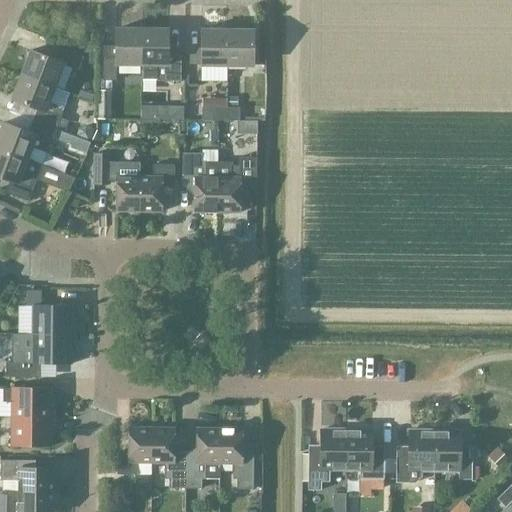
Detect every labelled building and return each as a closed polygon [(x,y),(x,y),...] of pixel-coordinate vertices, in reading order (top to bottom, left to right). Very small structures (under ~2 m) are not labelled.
[(141,64),(142,29),(116,29),(115,56),(103,56),(102,80),(115,80),(116,64),(141,64)] [(141,81),(180,81),(180,56),(167,56),(168,29),(142,29),(141,64),(141,81)] [(227,65),(227,30),(201,30),(201,55),(189,54),(189,64),(201,65),(227,65)] [(227,30),(227,65),(253,66),(253,30),(227,30)] [(21,75),(54,87),(63,63),(78,69),(83,57),(60,48),(55,60),(30,50),(21,75)] [(48,101),(54,87),(21,75),(12,99),(37,109),(32,120),(55,129),(62,112),(56,105),(48,101)] [(226,108),(226,98),(201,98),(201,120),(226,120),(226,108)] [(239,108),(237,108),(237,103),(229,103),(229,108),(226,108),(226,120),(239,121),(239,108)] [(46,153),(55,129),(32,120),(28,132),(3,122),(0,129),(0,149),(26,159),(27,159),(31,147),(46,153)] [(162,121),(140,123),(142,146),(164,144),(162,121)] [(40,164),(27,159),(26,159),(0,149),(0,176),(9,180),(5,192),(28,201),(37,177),(36,177),(40,164)] [(217,162),(205,162),(205,161),(201,161),(201,153),(182,153),(182,186),(194,186),(194,212),(217,212),(217,162)] [(138,212),(139,176),(126,176),(126,162),(108,162),(108,154),(94,154),(94,184),(108,184),(108,180),(116,180),(116,211),(138,212)] [(217,212),(239,213),(240,187),(256,187),(256,158),(239,157),(239,165),(232,165),(232,162),(217,162),(217,212)] [(173,187),(174,165),(153,164),(152,177),(139,176),(138,212),(161,212),(162,186),(173,187)] [(40,305),(40,291),(27,291),(27,306),(32,306),(32,334),(74,335),(74,322),(72,322),(72,305),(40,305)] [(74,347),(74,335),(32,334),(31,350),(25,350),(21,354),(21,362),(5,362),(5,377),(39,377),(39,364),(71,364),(72,347),(74,347)] [(51,404),(51,387),(11,387),(11,388),(3,388),(3,402),(11,402),(11,417),(53,417),(53,404),(51,404)] [(53,429),(53,417),(11,417),(11,446),(51,446),(51,430),(53,429)] [(151,463),(151,428),(128,427),(128,452),(117,452),(117,474),(137,475),(137,463),(151,463)] [(184,488),(185,453),(174,453),(174,428),(151,428),(151,463),(164,463),(164,479),(168,479),(168,488),(184,488)] [(219,478),(219,463),(219,428),(196,428),(196,453),(185,453),(184,488),(201,488),(201,479),(205,479),(205,478),(219,478)] [(242,454),(242,429),(219,428),(219,463),(232,464),(232,479),(236,479),(236,489),(253,489),(253,454),(242,454)] [(345,470),(346,429),(320,429),(319,454),(307,454),(307,490),(320,490),(320,482),(329,482),(329,470),(345,470)] [(359,478),(370,479),(383,479),(383,455),(371,454),(372,430),(346,429),(345,470),(359,470),(359,478)] [(433,471),(434,430),(408,430),(407,455),(395,455),(395,483),(414,483),(421,476),(421,471),(433,471)] [(434,430),(433,471),(458,471),(458,479),(471,479),(471,455),(459,455),(460,431),(434,430)] [(305,432),(305,452),(316,451),(315,432),(305,432)] [(0,460),(0,476),(17,477),(17,491),(52,492),(53,468),(35,468),(35,461),(0,460)] [(503,492),(511,500),(511,486),(510,484),(503,492)] [(16,498),(16,487),(1,487),(2,499),(16,498)] [(52,511),(52,492),(17,491),(17,504),(6,504),(6,511),(52,511)] [(505,507),(511,500),(503,492),(496,499),(505,507)]
